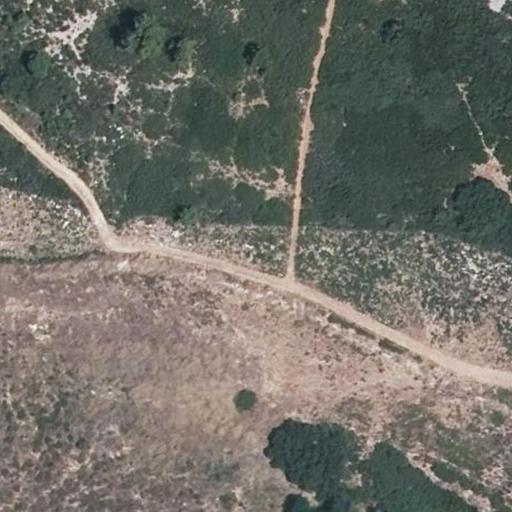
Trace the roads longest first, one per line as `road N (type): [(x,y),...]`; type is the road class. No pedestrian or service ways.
road 1 (track): [(0,112),(84,188),(113,240),(286,282)]
road 2 (track): [(286,282),(448,364),(511,378)]
